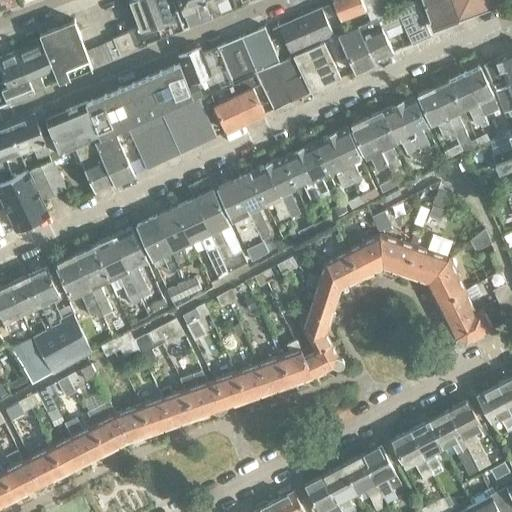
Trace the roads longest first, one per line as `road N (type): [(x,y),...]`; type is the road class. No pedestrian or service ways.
road 1 (residential): [(0,257),(511,18)]
road 2 (residential): [(511,346),(187,511)]
road 3 (residential): [(272,0),(0,113)]
